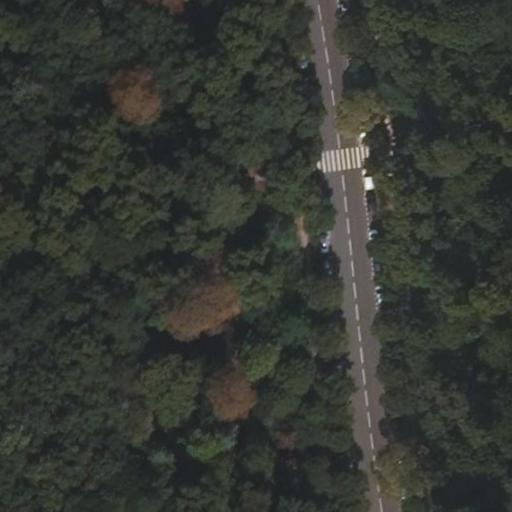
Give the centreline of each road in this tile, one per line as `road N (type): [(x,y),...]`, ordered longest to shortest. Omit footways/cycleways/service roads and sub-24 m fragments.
road 1 (track): [(0,234),(207,178),(511,125)]
road 2 (tertiary): [(382,511),(319,0)]
